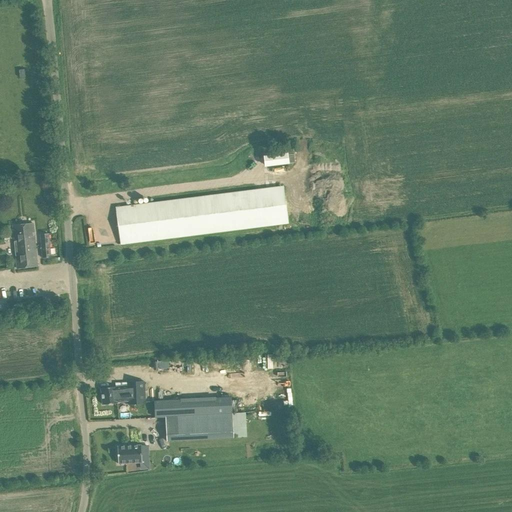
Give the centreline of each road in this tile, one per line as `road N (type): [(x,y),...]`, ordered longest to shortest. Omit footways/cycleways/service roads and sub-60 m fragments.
road 1 (unclassified): [(75,511),(84,429),(49,0)]
road 2 (unknown): [(79,375),(142,370),(200,378)]
